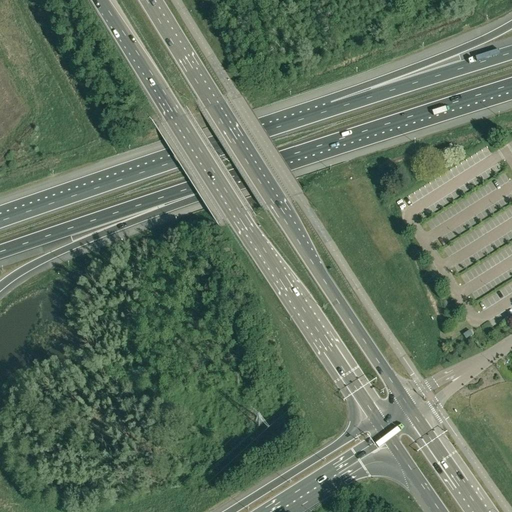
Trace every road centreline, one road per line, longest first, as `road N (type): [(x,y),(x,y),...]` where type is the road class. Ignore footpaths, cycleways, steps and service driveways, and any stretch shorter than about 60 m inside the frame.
road 1 (primary): [(99,0),(375,420)]
road 2 (primary): [(404,401),(145,0)]
road 3 (motorway): [(332,107),(0,221)]
road 4 (motorway): [(213,182),(511,84)]
road 5 (motorway): [(0,288),(213,182)]
road 6 (motorway): [(0,252),(213,182)]
road 7 (motorway): [(511,22),(332,107)]
road 8 (motorway): [(511,52),(332,107)]
road 9 (motorway): [(375,420),(231,511)]
road 10 (motorway): [(264,511),(386,434)]
